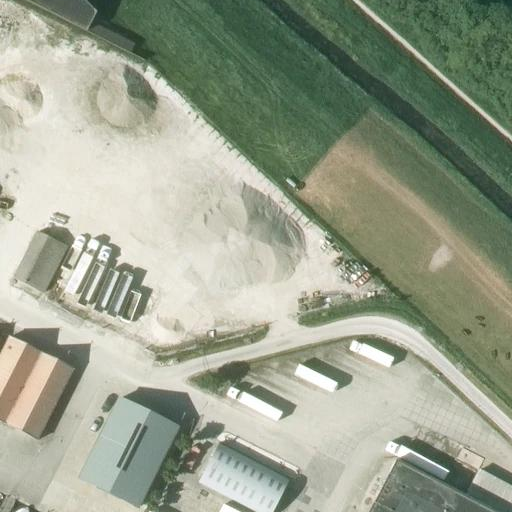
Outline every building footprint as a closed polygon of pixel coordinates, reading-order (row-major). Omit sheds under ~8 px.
[(19,0),(129,55),(134,44),(91,22),(96,13),(82,0),(19,0)] [(67,249),(37,234),(14,280),(44,295),(67,249)] [(73,370),(9,337),(0,354),(0,422),(37,441),(73,370)] [(182,429),(125,400),(85,479),(142,508),(182,429)] [(220,443),(198,484),(251,511),(274,511),(291,481),(220,443)] [(511,511),(511,487),(478,470),(464,498),(394,461),(367,511),(511,511)]
